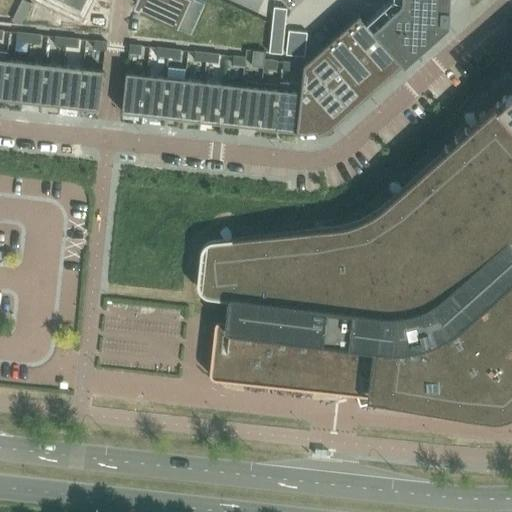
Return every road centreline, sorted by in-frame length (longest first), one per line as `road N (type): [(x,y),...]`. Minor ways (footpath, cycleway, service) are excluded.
road 1 (secondary): [(511,498),(0,445)]
road 2 (residential): [(106,139),(322,161),(425,77)]
road 3 (secondary): [(0,492),(184,511)]
road 4 (residential): [(106,139),(122,0)]
